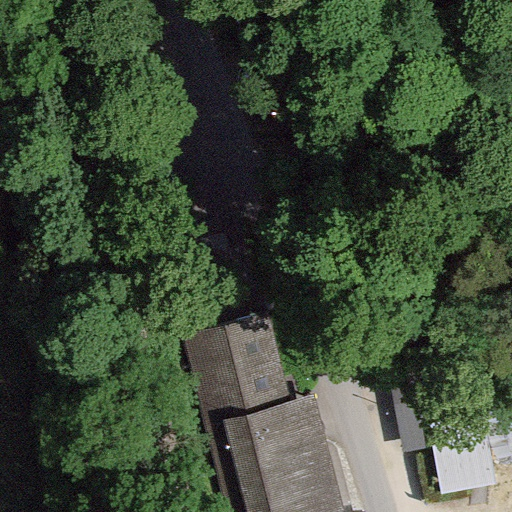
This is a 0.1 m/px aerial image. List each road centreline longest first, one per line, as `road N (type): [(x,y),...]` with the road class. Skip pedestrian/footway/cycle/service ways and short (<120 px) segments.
road 1 (track): [(138,332),(70,0)]
road 2 (track): [(138,332),(178,511)]
